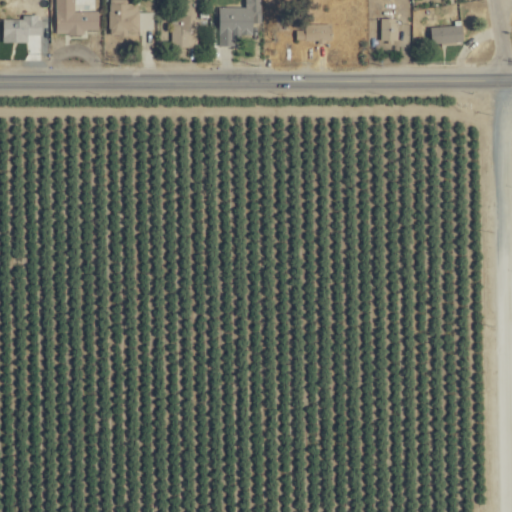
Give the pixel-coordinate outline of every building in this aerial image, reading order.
[(58,0),(58,34),(100,34),(100,2),(77,2),(77,0),(58,0)] [(155,13),(139,12),(139,0),(110,0),(110,33),(155,34),(155,13)] [(220,7),(220,46),(240,46),(240,34),(255,35),(255,7),(220,7)] [(200,27),(194,27),(194,15),(171,15),(171,47),(200,47),(200,27)] [(400,20),(382,20),(382,42),(400,42),(400,20)] [(334,42),(334,24),(297,24),(297,42),(334,42)] [(431,44),(467,44),(467,27),(431,27),(431,44)]
